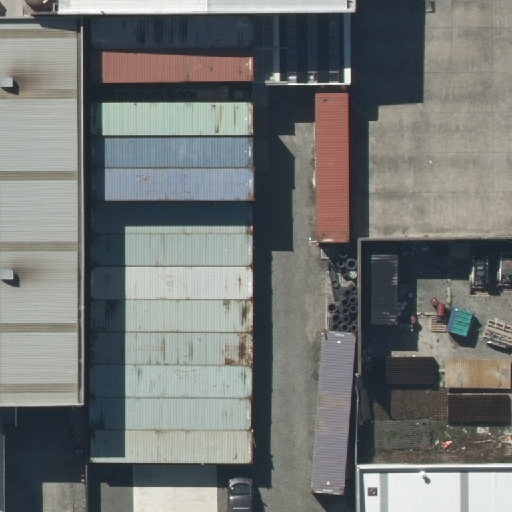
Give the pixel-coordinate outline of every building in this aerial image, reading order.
[(78,15),(0,15),(0,501),(4,502),(4,399),(80,398),(78,15)] [(113,64),(114,105),(276,102),(275,62),(113,64)] [(356,232),(247,232),(248,380),(326,380),(326,383),(358,383),(356,232)] [(126,511),(125,424),(92,425),(93,511),(126,511)] [(511,511),(511,462),(362,465),(360,511),(511,511)]
